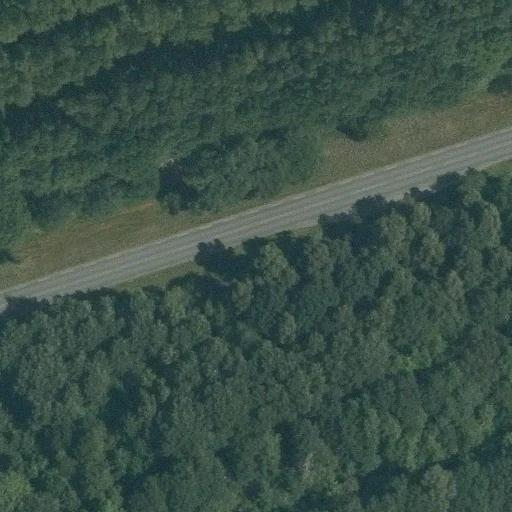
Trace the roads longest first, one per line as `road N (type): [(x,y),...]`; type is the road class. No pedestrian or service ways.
road 1 (primary): [(0,308),(511,144)]
road 2 (track): [(0,193),(511,34)]
road 3 (track): [(134,511),(167,492),(511,368)]
